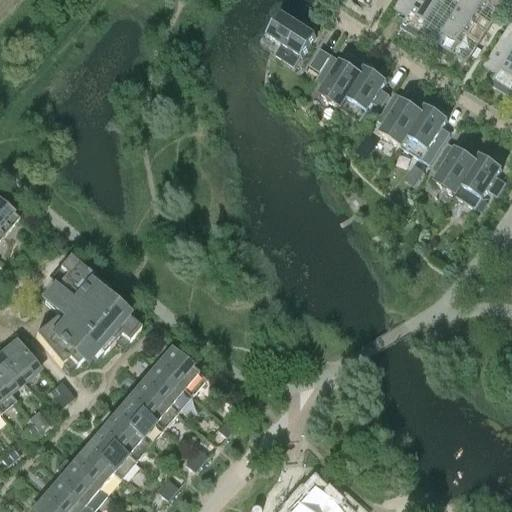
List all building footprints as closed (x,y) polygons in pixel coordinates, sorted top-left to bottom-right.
[(356,0),(357,1),(369,8),(374,0),(356,0)] [(400,0),(393,12),(407,20),(419,0),(400,0)] [(419,0),(407,20),(400,31),(418,42),(421,37),(435,45),(436,46),(455,15),(464,0),(419,0)] [(464,0),(455,15),(486,35),(506,5),(499,0),(464,0)] [(486,35),(455,15),(436,46),(435,45),(431,51),(449,62),(452,56),(467,66),(486,35)] [(268,39),(282,48),(275,59),(294,72),(301,61),(302,62),(316,40),(282,18),(268,39)] [(511,23),(483,69),(497,78),(490,88),(507,99),(511,94),(511,23)] [(321,76),(332,59),(321,52),(310,69),(321,76)] [(332,59),(321,76),(316,84),(326,90),(319,100),(340,113),(362,78),(361,78),(341,65),(332,59)] [(366,71),(361,78),(362,78),(340,113),(361,126),(374,106),(381,111),(390,98),(382,92),(387,85),(366,71)] [(401,151),(429,106),(409,93),(404,101),(395,96),(378,124),(387,129),(380,138),(401,151)] [(429,106),(401,151),(422,165),(423,163),(431,169),(451,136),(443,131),(448,123),(428,111),(430,107),(429,106)] [(455,200),(484,155),(463,142),(457,152),(449,147),(432,172),(441,177),(435,187),(455,200)] [(485,156),(484,155),(455,200),(476,213),(489,193),(498,200),(507,186),(497,180),(502,172),(483,160),(485,156)] [(0,237),(4,240),(18,223),(8,214),(10,211),(1,203),(0,203),(0,237)] [(56,322),(35,339),(60,370),(69,363),(71,366),(75,370),(82,365),(95,353),(97,355),(98,355),(102,359),(108,353),(120,341),(123,343),(128,347),(133,340),(134,340),(140,333),(131,325),(130,325),(125,320),(104,302),(109,296),(69,261),(65,266),(65,267),(59,273),(64,277),(66,279),(44,305),(61,319),(70,308),(62,302),(68,295),(86,310),(81,317),(63,331),(56,322)] [(3,357),(1,358),(3,361),(26,388),(41,376),(16,345),(7,353),(6,354),(3,357)] [(156,371),(191,401),(206,384),(191,372),(194,368),(184,360),(182,363),(163,348),(154,358),(162,365),(156,371)] [(0,387),(9,398),(11,401),(11,400),(12,400),(26,388),(3,361),(1,358),(0,358),(0,387)] [(156,371),(142,388),(177,418),(191,401),(156,371)] [(54,391),(67,408),(74,402),(61,386),(54,391)] [(0,418),(15,406),(11,401),(9,398),(0,387),(0,418)] [(177,418),(142,388),(128,404),(163,434),(177,418)] [(67,408),(54,391),(47,397),(61,413),(67,408)] [(128,404),(115,420),(114,420),(149,450),(163,434),(128,404)] [(114,420),(115,420),(107,413),(98,424),(106,430),(100,437),(135,467),(149,450),(114,420)] [(38,422),(32,427),(39,437),(46,432),(38,422)] [(222,428),(231,436),(237,430),(227,422),(222,428)] [(39,437),(32,427),(25,432),(33,442),(39,437)] [(231,436),(222,428),(217,434),(226,442),(231,436)] [(100,437),(86,453),(113,476),(113,477),(120,484),(135,467),(100,437)] [(12,450),(6,455),(13,465),(19,460),(12,450)] [(86,453),(72,470),(99,493),(113,477),(113,476),(86,453)] [(198,453),(193,460),(202,467),(207,461),(198,453)] [(13,465),(6,455),(0,459),(0,461),(7,470),(13,465)] [(202,467),(193,460),(185,469),(194,477),(202,467)] [(99,493),(72,470),(65,463),(56,473),(64,479),(58,486),(85,509),(89,511),(95,511),(107,499),(99,493)] [(168,485),(163,491),(172,499),(177,493),(168,485)] [(58,486),(44,502),(54,511),(89,511),(85,509),(58,486)] [(305,495),(295,506),(301,511),(350,511),(336,499),(330,506),(313,490),(307,497),(305,495)] [(172,499),(163,491),(158,497),(167,505),(172,499)] [(54,511),(44,502),(35,511),(54,511)]
